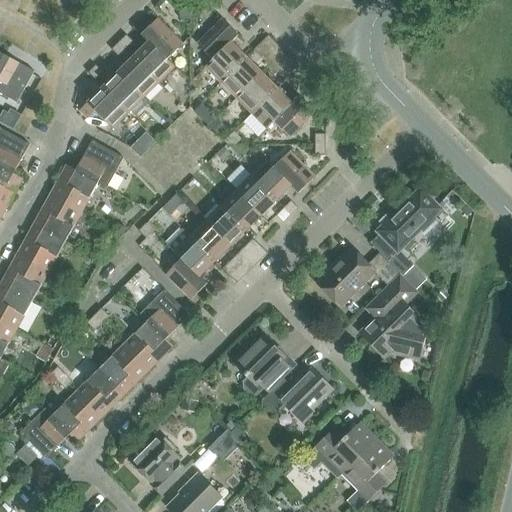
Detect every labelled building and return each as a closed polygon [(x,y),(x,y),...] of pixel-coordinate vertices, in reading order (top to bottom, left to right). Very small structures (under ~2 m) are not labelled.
[(180,19),(190,19),(190,9),(180,8),(180,19)] [(190,9),(190,19),(201,19),(201,9),(190,9)] [(183,44),(158,19),(141,35),(149,43),(167,60),(183,44)] [(198,44),(213,60),(231,42),(232,43),(239,35),(223,19),(198,44)] [(127,35),(119,42),(127,50),(134,43),(127,35)] [(261,43),(269,51),(276,43),(269,36),(261,43)] [(119,42),(112,50),(119,57),(127,50),(119,42)] [(205,67),(221,83),(246,58),(232,43),(231,42),(213,60),(205,67)] [(167,60),(149,43),(134,57),(159,83),(175,67),(167,60)] [(269,51),(261,43),(254,50),(261,58),(269,51)] [(5,55),(0,63),(0,93),(17,103),(35,72),(5,55)] [(134,57),(119,73),(144,98),(159,83),(134,57)] [(221,83),(236,98),(262,73),(246,58),(221,83)] [(284,66),(292,74),(299,66),(291,59),(284,66)] [(96,65),(88,73),(96,80),(103,73),(96,65)] [(292,74),(284,66),(277,74),(284,81),(292,74)] [(103,88),(128,113),(144,98),(119,73),(103,88)] [(236,98),(252,114),(277,88),(262,73),(236,98)] [(128,113),(103,88),(80,111),(88,119),(96,111),(113,129),(128,113)] [(267,129),(274,122),(292,104),(292,103),(277,88),(252,114),(267,129)] [(274,122),(290,137),(315,112),(299,96),(292,103),(292,104),(274,122)] [(0,167),(13,175),(30,145),(0,128),(0,167)] [(315,134),(315,145),(326,145),(326,134),(315,134)] [(92,141),(76,170),(76,171),(98,183),(98,184),(107,189),(124,158),(92,141)] [(315,155),(326,155),(326,145),(315,145),(315,155)] [(290,152),(274,167),(274,168),(292,186),(299,193),(315,177),(290,152)] [(267,160),(251,175),(277,201),(292,186),(274,168),(274,167),(267,160)] [(67,165),(50,195),(82,212),(98,184),(98,183),(76,171),(76,170),(67,165)] [(0,167),(0,205),(6,209),(23,179),(13,175),(0,167)] [(251,175),(236,191),(261,216),(277,201),(251,175)] [(380,222),(383,225),(377,232),(379,234),(370,243),(393,266),(417,243),(408,234),(427,215),(428,216),(431,214),(438,221),(445,214),(441,210),(449,203),(428,181),(416,193),(413,190),(380,222)] [(261,216),(236,191),(221,206),(246,231),(261,216)] [(50,195),(34,225),(66,242),(82,212),(50,195)] [(291,201),(284,208),(291,216),(299,209),(291,201)] [(221,206),(205,221),(231,247),(246,231),(221,206)] [(284,208),(276,216),(284,223),(291,216),(284,208)] [(205,221),(190,236),(215,262),(231,247),(205,221)] [(139,231),(146,239),(154,231),(146,224),(139,231)] [(18,254),(49,271),(66,242),(34,225),(18,254)] [(167,245),(182,259),(200,277),(215,262),(190,236),(183,229),(167,245)] [(246,246),(253,254),(261,246),(253,239),(246,246)] [(261,246),(253,254),(260,261),(268,253),(261,246)] [(318,284),(341,308),(375,274),(387,286),(399,274),(380,254),(368,265),(353,249),(318,284)] [(18,254),(2,283),(33,301),(49,271),(18,254)] [(182,259),(166,275),(191,300),(208,284),(200,277),(182,259)] [(223,269),(230,277),(237,269),(230,262),(223,269)] [(230,277),(237,284),(245,276),(237,269),(230,277)] [(424,327),(403,306),(414,296),(417,292),(400,274),(377,297),(388,308),(363,333),(361,330),(360,331),(387,358),(388,357),(386,355),(392,350),(395,353),(417,358),(416,361),(417,361),(426,326),(424,326),(424,327)] [(2,283),(0,286),(0,320),(17,330),(33,301),(2,283)] [(140,315),(147,322),(166,340),(190,316),(165,290),(140,315)] [(109,316),(102,308),(94,316),(102,323),(109,316)] [(102,323),(94,316),(87,323),(95,331),(102,323)] [(0,359),(0,360),(1,359),(17,330),(0,320),(0,359)] [(166,340),(147,322),(124,345),(149,371),(173,347),(166,340)] [(235,364),(257,386),(260,384),(269,393),(297,365),(287,355),(285,357),(264,335),(235,364)] [(149,371),(124,345),(100,369),(125,394),(149,371)] [(0,359),(0,381),(10,364),(1,359),(0,360),(0,359)] [(65,374),(58,367),(50,374),(58,382),(65,374)] [(100,369),(76,393),(101,418),(125,394),(100,369)] [(261,403),(273,416),(284,404),(304,424),(315,413),(313,411),(333,390),(312,369),(293,388),(284,380),(261,403)] [(73,382),(65,374),(58,382),(65,389),(73,382)] [(52,416),(70,435),(77,442),(101,418),(76,393),(52,416)] [(70,435),(52,416),(45,409),(21,433),(46,459),(70,435)] [(329,455),(345,472),(377,440),(360,423),(343,439),(334,429),(304,458),(315,469),(329,455)] [(209,449),(223,464),(243,444),(228,430),(209,449)] [(153,484),(151,486),(161,496),(184,473),(174,464),(180,458),(158,436),(132,463),(153,484)] [(377,440),(345,472),(361,488),(347,502),(357,511),(358,511),(387,483),(377,473),(394,457),(377,440)] [(32,472),(40,479),(47,472),(40,464),(32,472)] [(167,507),(171,511),(207,511),(222,498),(200,475),(167,507)]
